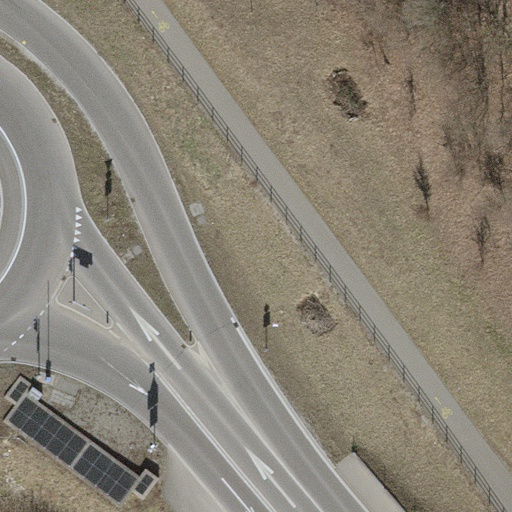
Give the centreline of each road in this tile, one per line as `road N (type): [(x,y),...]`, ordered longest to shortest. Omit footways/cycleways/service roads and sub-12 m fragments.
road 1 (primary): [(224,348),(109,97),(69,48),(0,8)]
road 2 (trunk): [(270,479),(139,348),(35,273)]
road 3 (primary): [(35,273),(51,211),(49,178),(25,119),(0,91)]
road 4 (trunk): [(270,479),(224,348)]
